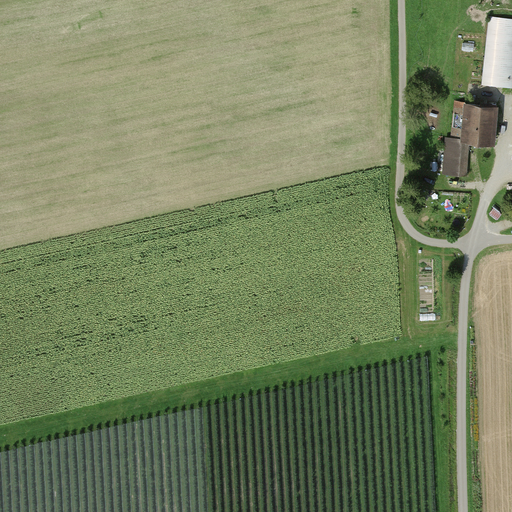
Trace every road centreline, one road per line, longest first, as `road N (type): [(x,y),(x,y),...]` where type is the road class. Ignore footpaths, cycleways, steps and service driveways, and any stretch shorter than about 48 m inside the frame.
road 1 (residential): [(464,511),(469,263),(474,243),(511,238)]
road 2 (track): [(474,243),(427,241),(399,209),(402,0)]
